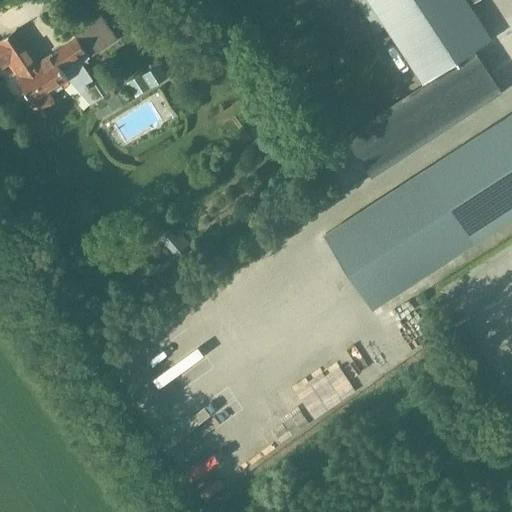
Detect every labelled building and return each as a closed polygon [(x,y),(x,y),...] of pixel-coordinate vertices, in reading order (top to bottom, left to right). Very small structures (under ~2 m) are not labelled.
[(217,35),(231,27),(214,0),(200,9),(217,35)] [(367,0),(423,85),(345,136),(372,177),(466,115),(456,100),(439,74),(493,39),(467,0),(367,0)] [(65,48),(53,57),(68,80),(80,93),(96,83),(83,64),(118,41),(100,15),(73,33),(77,40),(65,48)] [(0,42),(1,45),(0,45),(0,69),(10,62),(21,78),(19,79),(40,110),(54,101),(49,93),(68,80),(53,57),(40,65),(29,50),(17,31),(0,42)] [(144,78),(130,86),(136,96),(150,88),(167,78),(161,67),(144,78)] [(104,77),(96,83),(105,96),(113,91),(104,77)] [(511,111),(323,235),(374,309),(511,218),(511,111)] [(190,253),(172,231),(162,239),(180,261),(190,253)] [(366,391),(392,375),(368,337),(342,354),(366,391)] [(138,397),(188,360),(180,349),(129,385),(138,397)] [(147,412),(193,384),(185,370),(138,398),(147,412)]
